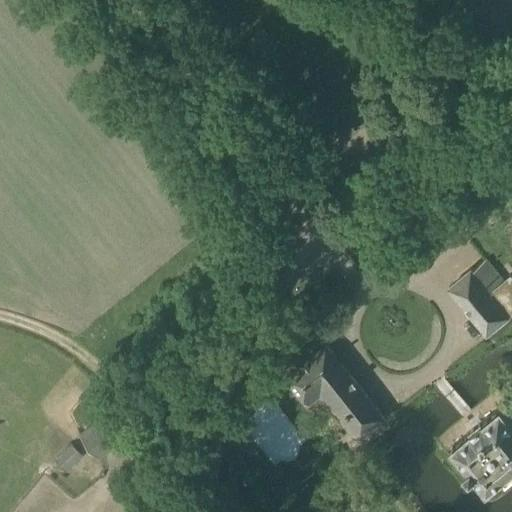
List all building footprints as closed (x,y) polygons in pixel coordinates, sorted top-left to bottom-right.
[(502,280),(485,260),(473,270),(471,267),(446,288),(485,335),(511,312),(511,277),(509,274),(502,280)] [(382,417),(325,344),(284,376),(307,405),(320,394),(354,438),(358,436),(382,417)] [(462,468),(473,482),(477,479),(485,489),(496,480),(503,489),(511,482),(511,422),(499,406),(489,415),(477,424),(450,446),(466,465),(462,468)] [(253,435),(289,483),(319,460),(283,413),(253,435)] [(99,459),(125,438),(104,414),(79,436),(99,459)] [(226,422),(215,430),(228,446),(238,438),(226,422)] [(65,473),(82,457),(70,444),(53,460),(65,473)]
